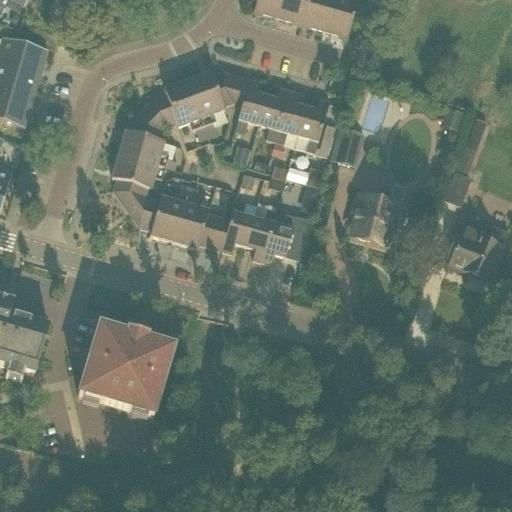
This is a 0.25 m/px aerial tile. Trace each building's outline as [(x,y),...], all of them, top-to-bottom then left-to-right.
[(6,0),(25,9),(29,0),(6,0)] [(257,0),(253,14),(277,21),(282,0),(257,0)] [(282,0),(277,21),(300,27),(308,0),(282,0)] [(308,0),(300,27),(324,34),(333,0),(308,0)] [(333,0),(324,34),(347,41),(358,3),(344,0),(333,0)] [(0,68),(40,80),(47,53),(3,40),(0,48),(0,68)] [(0,95),(32,105),(40,80),(0,68),(0,95)] [(210,76),(204,78),(218,115),(224,113),(223,110),(234,105),(240,85),(232,82),(226,84),(223,76),(211,80),(210,76)] [(210,118),(218,115),(204,78),(187,84),(204,129),(213,126),(210,118)] [(249,83),(242,107),(234,134),(244,137),(247,126),(258,129),(266,99),(256,97),(259,86),(249,83)] [(187,84),(169,90),(183,128),(193,124),(196,132),(204,129),(187,84)] [(157,109),(149,118),(164,131),(177,126),(178,130),(183,128),(169,90),(164,93),(165,97),(154,101),(157,109)] [(266,99),(258,129),(268,132),(265,143),(274,146),(289,95),(279,92),(276,102),(266,99)] [(0,124),(24,132),(32,105),(0,95),(0,124)] [(289,95),(274,146),(284,149),(294,151),(306,111),(295,108),(298,97),(289,95)] [(315,157),(329,106),(319,103),(316,114),(306,111),(294,151),(304,154),(315,157)] [(160,144),(164,131),(149,118),(141,126),(133,124),(130,136),(125,134),(123,140),(163,152),(164,145),(160,144)] [(328,155),(334,131),(325,128),(319,153),(328,155)] [(343,132),(335,164),(352,168),(360,136),(343,132)] [(123,140),(118,158),(165,171),(173,174),(176,165),(168,162),(160,160),(163,152),(123,140)] [(280,162),(283,153),(273,150),(270,160),(280,162)] [(165,171),(118,158),(113,176),(152,187),(155,178),(163,180),(165,171)] [(276,164),(272,178),(285,182),(289,168),(276,164)] [(0,215),(12,175),(0,171),(0,215)] [(461,211),(471,182),(453,175),(443,204),(461,211)] [(124,204),(130,211),(145,199),(147,192),(151,193),(152,187),(113,176),(111,182),(116,183),(113,194),(116,195),(123,205),(124,204)] [(358,216),(352,239),(384,248),(390,226),(395,227),(405,190),(393,187),(387,208),(358,200),(354,214),(358,216)] [(173,246),(187,200),(189,192),(180,189),(176,204),(161,199),(160,203),(145,199),(130,211),(136,220),(134,221),(140,229),(139,231),(151,235),(150,239),(173,246)] [(230,224),(224,222),(207,217),(208,214),(193,209),(195,202),(187,200),(173,246),(197,253),(198,248),(231,257),(234,247),(245,250),(253,221),(242,218),(246,207),(236,204),(230,224)] [(252,263),(261,266),(276,215),(267,212),(263,224),(253,221),(245,250),(255,253),(252,263)] [(285,218),(276,215),(261,266),(270,269),(273,258),(299,265),(306,241),(310,225),(285,218)] [(481,282),(485,283),(490,266),(496,267),(507,235),(487,227),(487,226),(473,220),(468,233),(462,231),(456,246),(452,245),(448,259),(451,260),(449,267),(450,268),(451,267),(462,271),(462,270),(466,272),(465,275),(469,277),(467,281),(479,285),(481,282)] [(0,368),(33,379),(48,329),(9,317),(13,305),(0,300),(0,368)] [(173,352),(152,346),(145,344),(146,342),(147,342),(148,341),(147,340),(146,334),(143,329),(137,327),(131,330),(127,335),(126,334),(126,336),(127,336),(126,338),(98,330),(78,400),(152,422),(173,352)]
